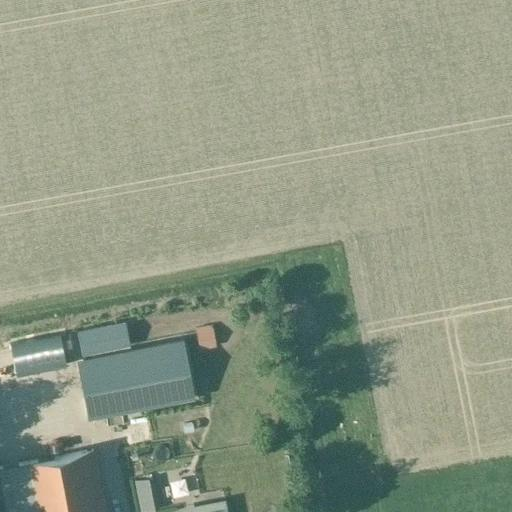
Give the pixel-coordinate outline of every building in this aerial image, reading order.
[(124,320),(77,330),(83,355),(131,345),(124,320)] [(212,325),(196,327),(199,349),(215,347),(212,325)] [(93,417),(193,397),(182,338),(82,357),(93,417)] [(0,467),(0,479),(6,511),(105,511),(94,449),(0,467)] [(226,511),(224,498),(176,508),(176,511),(226,511)]
